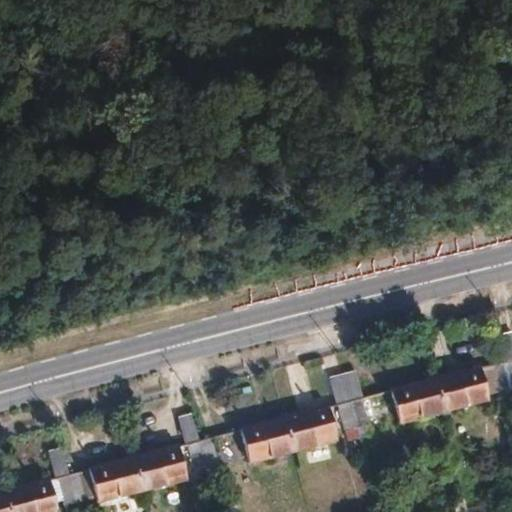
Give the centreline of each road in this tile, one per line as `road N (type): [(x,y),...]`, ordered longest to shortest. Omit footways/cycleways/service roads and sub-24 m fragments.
road 1 (unknown): [(0,48),(511,72)]
road 2 (primary): [(0,392),(282,316)]
road 3 (primary): [(511,254),(282,316)]
road 4 (primary): [(282,316),(511,275)]
